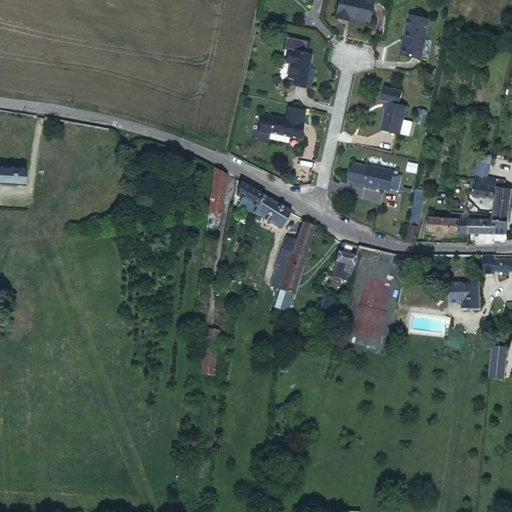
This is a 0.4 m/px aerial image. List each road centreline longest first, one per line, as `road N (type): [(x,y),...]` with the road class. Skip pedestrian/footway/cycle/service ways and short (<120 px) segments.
road 1 (residential): [(314,216),(150,135),(0,103)]
road 2 (residential): [(511,249),(425,253),(363,239),(314,216)]
road 3 (residential): [(314,216),(350,58)]
